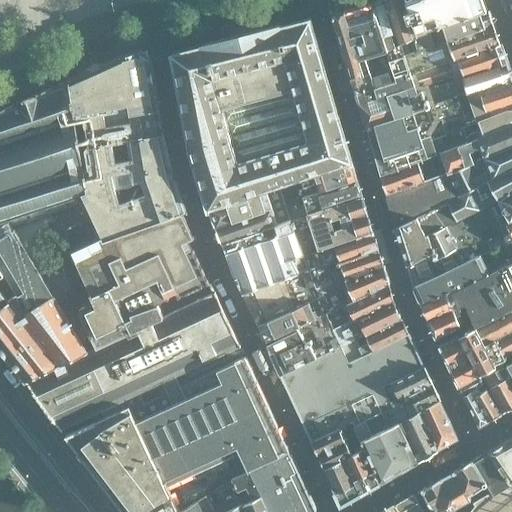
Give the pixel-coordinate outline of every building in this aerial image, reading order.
[(408,55),(386,0),(379,0),(372,3),(394,59),(408,55)] [(415,34),(406,10),(401,0),(386,0),(408,55),(422,50),(415,34)] [(483,5),(481,0),(406,0),(410,8),(406,10),(415,34),(487,10),(485,6),(484,6),(484,5),(483,5)] [(425,90),(424,87),(418,69),(499,41),(494,26),(422,50),(408,55),(394,59),(372,3),(333,14),(334,17),(337,25),(337,26),(337,28),(338,28),(340,37),(351,74),(352,78),(353,78),(354,83),(354,85),(355,85),(357,92),(367,125),(381,174),(429,155),(441,150),(431,121),(462,111),(458,98),(452,81),(425,90)] [(422,50),(494,26),(488,9),(487,10),(415,34),(422,50)] [(352,160),(343,127),(339,114),(338,114),(335,103),(329,83),(324,64),(310,18),(305,19),(305,20),(297,22),(297,21),(291,23),(283,25),(280,25),(279,25),(274,26),(266,28),(265,28),(260,29),(260,30),(251,32),(245,33),(246,34),(238,36),(237,35),(203,44),(204,45),(200,46),(194,47),(185,49),(185,50),(180,51),(173,52),(179,86),(180,86),(182,94),(181,94),(191,148),(196,163),(197,163),(199,171),(198,171),(209,207),(222,242),(259,230),(257,223),(269,219),(266,209),(254,213),(251,204),(263,200),(260,190),(279,184),(297,178),(352,160)] [(458,79),(507,62),(499,41),(418,69),(424,87),(457,76),(458,79)] [(162,133),(155,95),(157,95),(150,56),(148,56),(141,52),(140,49),(119,55),(119,56),(66,80),(80,129),(86,127),(92,149),(162,133)] [(458,98),(511,79),(511,78),(507,62),(458,79),(452,81),(458,98)] [(511,79),(458,98),(462,111),(431,121),(441,150),(511,122),(511,79)] [(0,229),(89,203),(99,226),(106,240),(182,211),(185,210),(174,178),(175,178),(170,165),(167,154),(162,133),(92,149),(86,150),(80,129),(66,80),(42,91),(0,109),(0,229)] [(449,171),(511,143),(511,122),(441,150),(429,155),(431,164),(435,178),(438,176),(437,171),(448,168),(449,171)] [(456,216),(511,190),(511,143),(449,171),(438,176),(435,178),(422,182),(388,194),(387,194),(388,196),(395,223),(396,225),(396,226),(450,202),(456,216)] [(422,182),(418,169),(431,164),(429,155),(381,174),(387,193),(388,194),(422,182)] [(357,176),(354,168),(352,160),(297,178),(299,186),(315,181),(318,189),(357,176)] [(362,196),(357,179),(357,176),(318,189),(302,194),(309,214),(362,196)] [(408,263),(506,218),(511,215),(511,190),(456,216),(450,202),(396,226),(397,228),(402,243),(401,243),(402,246),(407,263),(408,263)] [(362,196),(309,214),(295,218),(306,251),(373,229),(362,196)] [(241,345),(221,304),(215,291),(164,315),(158,302),(169,297),(168,294),(175,291),(178,297),(209,282),(193,248),(192,248),(188,239),(194,237),(182,211),(106,240),(99,226),(96,227),(96,228),(92,230),(91,229),(90,228),(89,226),(87,225),(84,223),(82,223),(80,222),(77,223),(75,223),(72,225),(71,226),(69,228),(68,229),(67,231),(67,234),(66,236),(67,237),(67,239),(68,241),(95,306),(93,306),(92,305),(91,304),(89,303),(88,303),(87,303),(85,303),(84,303),(83,304),(81,305),(80,307),(79,308),(79,309),(79,310),(79,311),(79,312),(80,313),(90,336),(80,342),(85,352),(26,379),(27,381),(61,428),(103,409),(121,400),(131,396),(148,388),(241,345)] [(507,239),(511,236),(511,215),(506,218),(510,227),(503,230),(507,239)] [(450,287),(511,257),(511,236),(507,239),(503,230),(510,227),(506,218),(408,263),(414,286),(420,301),(450,287)] [(305,264),(301,253),(290,220),(268,227),(271,234),(261,237),(259,230),(222,242),(235,276),(243,293),(305,264)] [(80,342),(16,228),(0,237),(0,260),(0,261),(19,295),(0,307),(0,346),(26,379),(85,352),(80,342)] [(382,262),(378,249),(378,248),(377,246),(373,231),(373,229),(306,251),(301,253),(305,264),(311,284),(314,290),(383,265),(382,262)] [(477,325),(511,307),(511,257),(450,287),(458,304),(465,300),(477,325)] [(0,307),(19,295),(0,261),(0,260),(0,307)] [(317,299),(314,290),(311,284),(305,264),(243,293),(253,313),(252,313),(257,324),(317,299)] [(392,298),(388,285),(389,285),(388,282),(388,280),(387,280),(383,267),(384,267),(383,265),(314,290),(317,299),(324,313),(331,329),(343,323),(352,319),(393,300),(392,298)] [(458,304),(450,287),(420,301),(423,306),(425,312),(428,318),(458,304)] [(265,340),(324,313),(317,299),(257,324),(258,326),(259,326),(262,334),(263,335),(264,339),(265,340)] [(360,335),(401,316),(400,315),(399,315),(393,301),(394,301),(393,300),(352,319),(356,326),(346,330),(343,323),(331,329),(339,345),(350,339),(360,335)] [(466,322),(458,304),(428,318),(436,337),(466,322)] [(511,307),(477,325),(486,343),(496,338),(505,355),(511,351),(511,307)] [(339,345),(331,329),(324,313),(265,340),(268,346),(271,353),(272,355),(272,354),(274,358),(273,358),(274,360),(275,360),(278,367),(277,367),(279,369),(280,371),(339,345)] [(346,361),(408,332),(404,324),(401,316),(360,335),(363,342),(353,347),(350,339),(339,345),(346,361)] [(505,355),(496,338),(486,343),(477,325),(461,333),(481,372),(495,362),(494,360),(505,355)] [(395,412),(382,384),(424,366),(423,365),(408,332),(346,361),(339,345),(280,371),(304,423),(303,423),(311,440),(352,421),(363,443),(380,481),(387,477),(418,460),(395,412)] [(482,374),(481,372),(461,333),(440,344),(453,373),(459,385),(482,374)] [(289,450),(269,406),(257,379),(245,355),(153,397),(148,388),(131,396),(134,402),(124,407),(121,400),(103,409),(106,415),(66,434),(125,511),(176,511),(181,509),(198,499),(215,488),(231,477),(250,468),(289,450)] [(511,375),(505,362),(484,372),(504,411),(506,409),(510,406),(511,407),(511,406),(511,405),(511,375)] [(439,399),(432,383),(424,366),(382,384),(395,412),(416,403),(418,408),(439,399)] [(474,390),(487,383),(482,374),(459,385),(464,395),(474,390)] [(501,412),(487,383),(474,390),(488,419),(489,419),(489,418),(500,412),(500,413),(501,412)] [(488,419),(474,390),(464,395),(476,421),(480,424),(488,419)] [(451,424),(449,421),(444,410),(439,399),(418,408),(437,449),(439,448),(439,447),(449,441),(450,442),(452,440),(455,438),(457,437),(456,434),(455,435),(450,424),(451,424)] [(437,449),(418,408),(416,403),(395,412),(418,460),(437,449)] [(350,449),(363,443),(352,421),(311,440),(324,467),(343,458),(352,454),(350,449)] [(511,438),(507,441),(506,440),(505,441),(505,442),(491,450),(490,449),(489,450),(510,487),(511,485),(511,438)] [(380,481),(363,443),(350,449),(352,454),(343,458),(359,492),(380,481)] [(315,505),(289,450),(250,468),(270,511),(311,511),(313,508),(316,508),(316,507),(315,506),(315,505)] [(511,511),(511,485),(510,487),(489,450),(480,455),(473,459),(487,484),(470,494),(473,500),(456,509),(458,511),(511,511)] [(359,492),(343,458),(324,467),(330,481),(330,480),(338,497),(338,498),(339,499),(339,498),(345,500),(345,501),(346,500),(359,492)] [(458,511),(456,509),(473,500),(470,494),(487,484),(473,459),(450,472),(417,491),(429,511),(458,511)] [(270,511),(250,468),(231,477),(246,511),(270,511)] [(246,511),(231,477),(215,488),(221,501),(225,511),(246,511)] [(214,511),(212,505),(221,501),(215,488),(198,499),(203,511),(214,511)] [(425,511),(416,496),(414,493),(396,503),(401,511),(425,511)] [(203,511),(198,499),(181,509),(182,511),(203,511)] [(401,511),(396,503),(394,504),(395,505),(392,506),(381,511),(401,511)]
